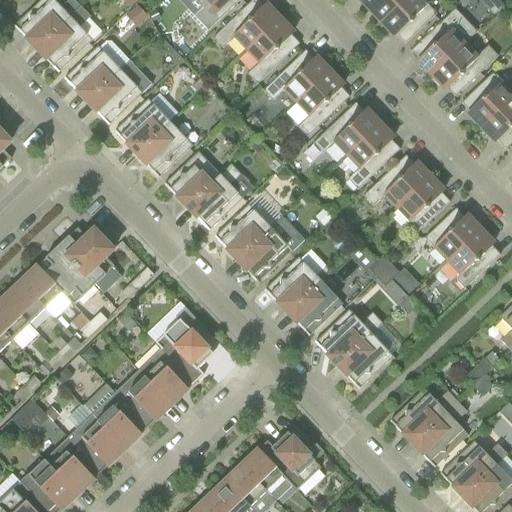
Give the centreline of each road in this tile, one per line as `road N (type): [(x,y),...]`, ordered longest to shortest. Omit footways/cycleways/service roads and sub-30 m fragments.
road 1 (residential): [(511,219),(305,0)]
road 2 (residential): [(272,363),(76,155)]
road 3 (residential): [(117,511),(272,363)]
road 4 (residential): [(414,511),(272,363)]
